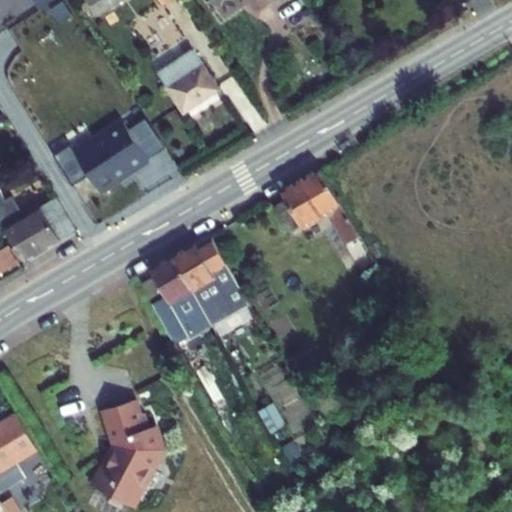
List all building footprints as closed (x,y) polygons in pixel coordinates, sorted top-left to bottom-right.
[(88,0),(100,18),(126,0),(88,0)] [(211,0),(223,18),(249,0),(257,0),(263,9),(276,0),(211,0)] [(158,73),(185,113),(220,90),(194,50),(158,73)] [(127,121),(78,152),(102,190),(151,159),(127,121)] [(286,234),(301,225),(302,226),(328,211),(343,238),(347,244),(360,237),(321,169),(282,192),(287,201),(272,210),(286,234)] [(58,197),(5,228),(26,262),(79,230),(58,197)] [(328,211),(302,226),(312,244),(326,236),(331,245),(343,238),(328,211)] [(213,272),(196,243),(173,256),(205,311),(228,298),(213,272)] [(155,277),(183,324),(205,311),(173,256),(151,269),(155,277)] [(242,290),(227,264),(213,272),(228,298),(242,290)] [(142,284),(169,331),(183,324),(155,277),(142,284)] [(116,441),(93,485),(134,507),(145,485),(143,478),(151,463),(158,461),(162,454),(156,436),(152,437),(145,413),(140,414),(136,399),(103,409),(112,439),(116,441)] [(0,490),(1,493),(23,479),(13,463),(37,449),(17,415),(0,424),(0,490)] [(5,511),(20,511),(12,498),(1,505),(5,511)]
